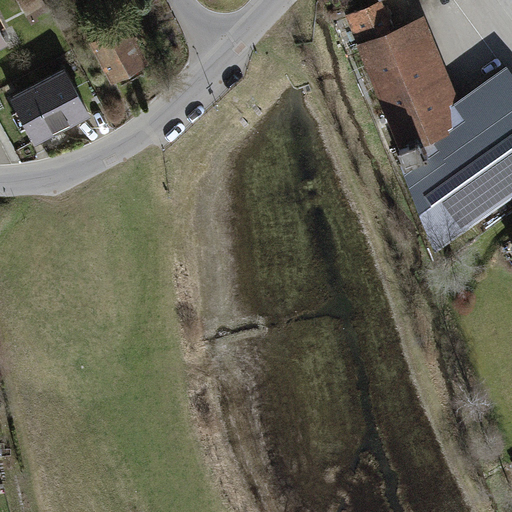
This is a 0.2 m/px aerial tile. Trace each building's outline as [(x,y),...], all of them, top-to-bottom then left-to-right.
[(42,0),(17,0),(31,24),(39,20),(37,16),(48,10),(42,0)] [(131,23),(92,41),(111,81),(150,62),(131,23)] [(412,25),(366,44),(404,145),(449,114),(412,25)] [(0,47),(9,43),(0,26),(0,47)] [(67,68),(11,97),(36,143),(91,114),(67,68)] [(404,145),(401,148),(437,232),(511,180),(511,80),(507,74),(449,114),(404,145)]
